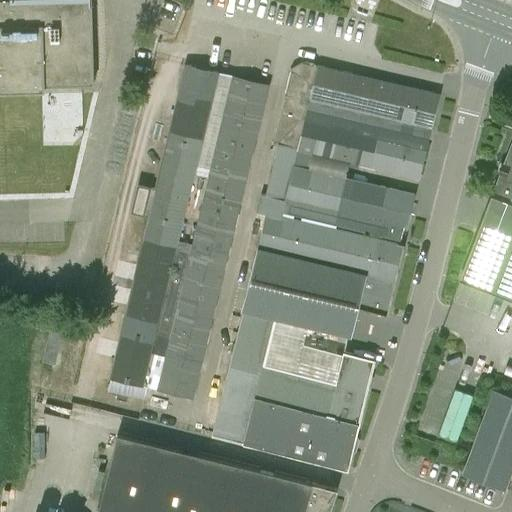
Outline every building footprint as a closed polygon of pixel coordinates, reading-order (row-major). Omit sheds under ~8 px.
[(0,0),(0,90),(45,89),(44,84),(94,83),(91,0),(0,0)] [(278,142),(311,150),(311,151),(418,177),(439,93),(318,64),(317,65),(301,61),(291,68),(273,142),(278,143),(278,142)] [(158,187),(151,216),(151,218),(150,217),(111,376),(112,377),(109,390),(145,398),(148,385),(143,384),(193,179),(219,72),(187,64),(157,184),(159,184),(158,187)] [(208,183),(234,75),(219,72),(193,179),(208,183)] [(153,352),(166,355),(158,388),(192,396),(269,84),(234,75),(208,183),(193,243),(187,241),(186,246),(178,244),(172,269),(173,270),(153,352)] [(311,150),(278,142),(278,143),(266,194),(261,193),(256,211),(259,212),(256,223),(252,223),(240,274),(249,277),(241,309),(242,309),(243,308),(275,316),(351,335),(358,306),(385,312),(402,244),(397,243),(396,244),(282,216),(283,211),(400,239),(403,227),(405,228),(414,193),(307,167),(311,151),(311,150)] [(511,143),(459,278),(511,298),(511,143)] [(158,187),(137,182),(131,211),(151,216),(158,187)] [(236,334),(224,384),(215,382),(203,429),(212,431),(211,435),(347,468),(351,451),(353,451),(356,449),(359,438),(357,435),(356,434),(375,357),(343,350),(335,382),(263,364),(275,316),(243,308),(242,309),(242,310),(235,308),(229,332),(236,334)] [(56,363),(64,330),(50,326),(42,359),(56,363)] [(497,486),(504,489),(511,467),(511,395),(493,388),(462,473),(497,486)] [(119,433),(118,435),(98,511),(329,511),(337,487),(313,481),(312,482),(119,433)]
